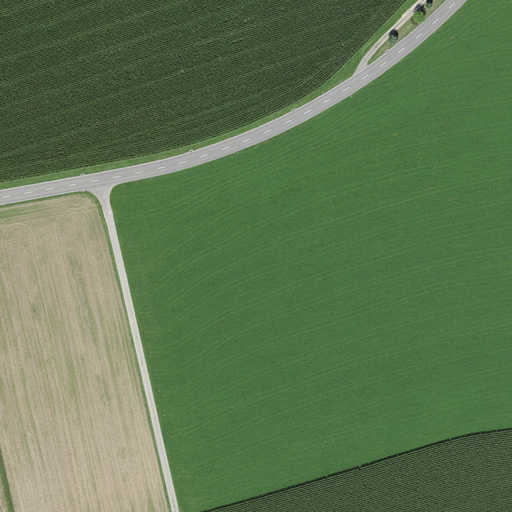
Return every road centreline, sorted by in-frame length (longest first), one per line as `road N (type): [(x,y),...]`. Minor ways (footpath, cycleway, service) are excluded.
road 1 (tertiary): [(0,198),(192,160),(274,128),(363,78),(457,0)]
road 2 (track): [(176,511),(101,179)]
